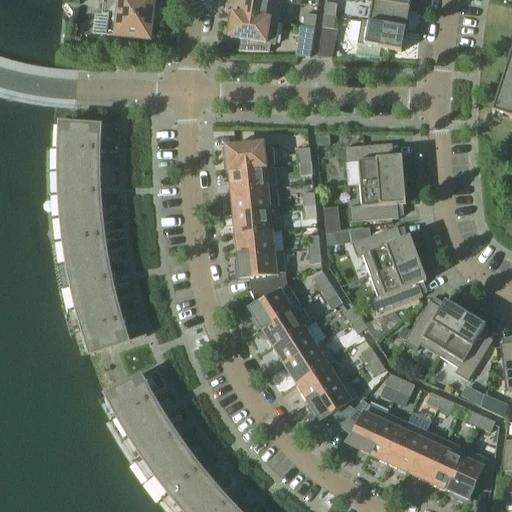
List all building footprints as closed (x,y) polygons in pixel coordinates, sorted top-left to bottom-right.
[(105,37),(148,42),(149,38),(152,39),(154,22),(150,22),(152,0),(102,0),(101,16),(107,17),(94,16),(92,35),(105,37)] [(281,3),(259,0),(235,0),(233,17),(232,17),(232,18),(278,25),(281,3)] [(364,0),(364,3),(409,11),(409,10),(407,9),(409,0),(364,0)] [(409,11),(364,3),(371,5),(367,24),(360,23),(360,24),(405,32),(405,31),(404,31),(407,12),(408,12),(409,11)] [(335,19),(337,6),(325,4),(323,17),(335,19)] [(314,30),(316,17),(304,16),(302,29),(314,30)] [(335,19),(323,17),(317,60),(332,60),(336,32),(333,31),(335,19)] [(278,25),(232,18),(231,26),(229,26),(226,39),(240,42),(238,53),(268,54),(270,46),(274,47),(278,25)] [(405,32),(360,24),(356,46),(401,54),(401,52),(400,52),(403,33),(404,33),(405,32)] [(314,30),(302,29),(299,28),(295,59),(309,59),(314,30)] [(511,55),(504,80),(502,80),(491,114),(511,121),(511,55)] [(98,153),(118,154),(119,131),(60,127),(59,152),(98,153)] [(328,137),(316,138),(317,148),(329,147),(328,137)] [(274,168),(272,146),(223,151),(225,165),(227,164),(228,173),(274,168)] [(403,183),(403,182),(402,182),(400,162),(401,161),(401,159),(392,160),(391,147),(343,150),(345,165),(347,187),(359,186),(359,187),(403,183)] [(310,164),(309,150),(297,151),(299,165),(310,164)] [(98,153),(59,152),(59,174),(98,174),(98,167),(98,153)] [(300,178),(311,177),(310,164),(299,165),(300,178)] [(276,190),(274,168),(228,173),(228,174),(229,174),(231,194),(276,190)] [(99,196),(98,174),(59,174),(60,197),(99,196)] [(397,221),(396,207),(405,207),(405,204),(404,205),(402,184),(403,184),(403,183),(359,187),(361,209),(348,210),(349,225),(397,221)] [(278,211),(276,190),(231,194),(233,216),(278,211)] [(315,208),(313,195),(302,196),(303,209),(315,208)] [(100,217),(99,196),(60,197),(61,221),(100,217)] [(304,221),(316,220),(315,208),(303,209),(304,221)] [(280,233),(278,211),(233,216),(235,237),(280,233)] [(103,239),(100,217),(61,221),(64,243),(103,239)] [(417,261),(417,260),(416,261),(409,241),(410,241),(409,239),(401,242),(396,229),(351,246),(356,260),(362,258),(370,279),(417,261)] [(283,254),(283,253),(273,254),(271,235),(281,234),(280,233),(235,237),(238,259),(283,254)] [(344,245),(343,235),(326,237),(328,247),(344,245)] [(319,252),(318,238),(306,239),(308,253),(319,252)] [(106,260),(103,239),(64,243),(67,266),(106,260)] [(309,266),(320,265),(319,252),(308,253),(309,266)] [(285,277),(283,254),(238,259),(239,267),(236,268),(238,282),(249,280),(250,294),(286,283),(285,277)] [(110,281),(106,260),(67,266),(71,289),(110,281)] [(370,279),(378,300),(372,302),(377,316),(422,299),(417,286),(426,283),(425,281),(424,282),(417,263),(418,262),(417,261),(370,279)] [(330,287),(322,275),(313,281),(320,293),(330,287)] [(115,302),(110,281),(71,289),(77,312),(115,302)] [(287,288),(286,283),(250,294),(256,308),(247,314),(255,325),(257,324),(261,331),(299,307),(287,288)] [(327,304),(337,298),(330,287),(320,293),(327,304)] [(120,323),(120,322),(115,302),(77,312),(83,334),(120,323)] [(465,316),(464,315),(463,316),(446,305),(447,304),(445,303),(440,311),(429,303),(403,345),(416,352),(420,347),(439,359),(465,316)] [(311,325),(299,307),(261,331),(273,350),(311,325)] [(360,320),(353,309),(343,315),(350,326),(360,320)] [(439,359),(457,370),(454,376),(467,384),(492,343),(480,335),(485,328),(483,327),(483,328),(465,317),(466,316),(465,316),(439,359)] [(83,334),(90,357),(146,338),(139,317),(120,322),(120,323),(83,334)] [(350,326),(357,337),(366,330),(360,320),(350,326)] [(323,343),(322,343),(314,348),(303,331),(312,326),(311,325),(273,350),(285,368),(323,343)] [(511,335),(511,336),(511,339),(511,344),(499,346),(505,394),(511,393),(511,335)] [(334,362),(323,343),(285,368),(296,386),(334,362)] [(377,361),(370,350),(360,356),(367,367),(377,361)] [(375,379),(384,372),(377,361),(367,367),(375,379)] [(346,380),(345,379),(337,384),(327,368),(335,362),(334,362),(296,386),(308,404),(346,380)] [(152,401),(169,391),(158,371),(106,398),(117,419),(151,400),(152,401)] [(402,382),(389,377),(385,387),(397,393),(402,382)] [(308,404),(312,411),(310,413),(318,424),(358,399),(346,380),(308,404)] [(409,398),(414,388),(402,382),(397,393),(409,398)] [(442,401),(430,395),(426,406),(437,411),(442,401)] [(162,419),(152,401),(151,400),(117,419),(129,439),(162,419)] [(448,416),(453,406),(442,401),(437,411),(448,416)] [(387,416),(367,407),(347,450),(360,456),(361,453),(368,457),(387,416)] [(482,419),(470,413),(465,424),(477,430),(482,419)] [(407,425),(387,416),(368,457),(388,466),(407,425)] [(174,437),(162,419),(129,439),(141,459),(174,437)] [(477,430),(489,435),(494,425),(482,419),(477,430)] [(427,434),(407,425),(388,466),(408,475),(427,434)] [(446,443),(427,434),(408,475),(427,484),(446,443)] [(186,454),(174,437),(141,459),(154,478),(186,454)] [(511,442),(504,443),(500,474),(511,472),(511,442)] [(466,452),(446,443),(427,484),(447,493),(466,452)] [(447,493),(455,497),(454,499),(466,505),(486,461),(466,452),(447,493)] [(199,472),(186,454),(154,478),(168,496),(199,472)] [(185,511),(213,488),(199,472),(168,496),(181,511),(185,511)] [(219,511),(227,505),(213,488),(185,511),(219,511)]
